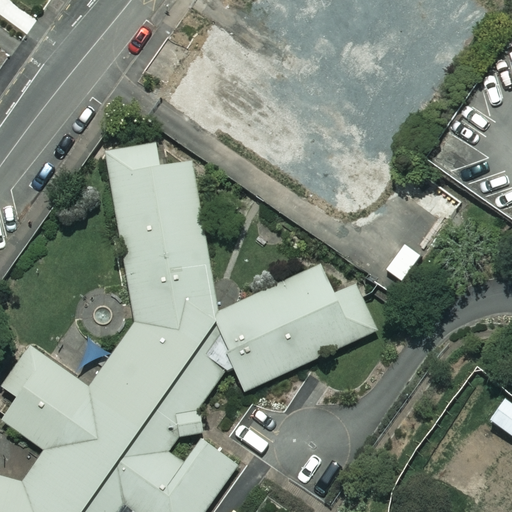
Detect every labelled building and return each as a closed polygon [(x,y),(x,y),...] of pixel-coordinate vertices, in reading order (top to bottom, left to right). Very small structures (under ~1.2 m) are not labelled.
[(340,0),(230,0),(374,97),(393,70),(406,50),(409,46),(340,0)] [(353,154),(197,48),(164,97),(364,233),(398,184),(370,166),(353,154)] [(387,94),(364,130),(385,144),(398,152),(421,117),(408,108),(387,94)] [(0,511),(128,511),(129,511),(202,511),(237,464),(196,436),(180,458),(167,450),(176,437),(199,432),(198,428),(196,420),(194,409),(221,370),(228,367),(240,392),(298,365),(376,330),(361,296),(353,280),(349,282),(343,284),(330,291),(317,263),(243,297),(215,310),(210,280),(201,229),(188,158),(154,164),(150,142),(101,151),(119,252),(125,286),(131,322),(85,388),(29,350),(25,347),(6,375),(0,383),(0,384),(13,394),(0,413),(0,421),(5,425),(40,449),(35,457),(27,468),(18,481),(0,476),(0,511)] [(463,202),(414,167),(400,186),(395,194),(444,229),(463,202)] [(511,405),(498,397),(484,418),(511,437),(511,405)] [(511,511),(511,458),(508,455),(487,486),(495,491),(481,511),(511,511)]
